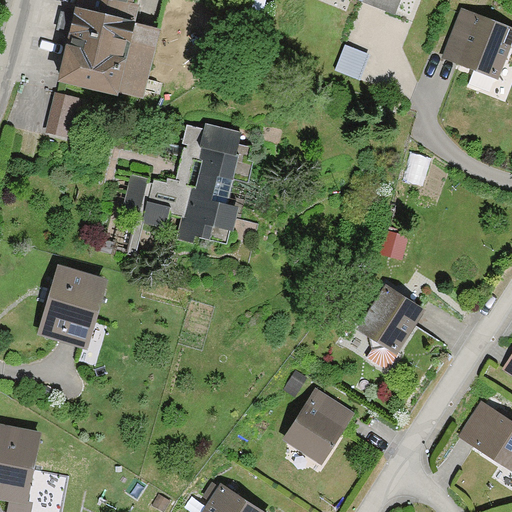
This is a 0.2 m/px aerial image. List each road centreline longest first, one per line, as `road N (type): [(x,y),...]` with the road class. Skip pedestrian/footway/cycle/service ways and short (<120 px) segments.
road 1 (residential): [(403,468),(511,292)]
road 2 (residential): [(511,183),(473,169),(439,139),(427,100)]
